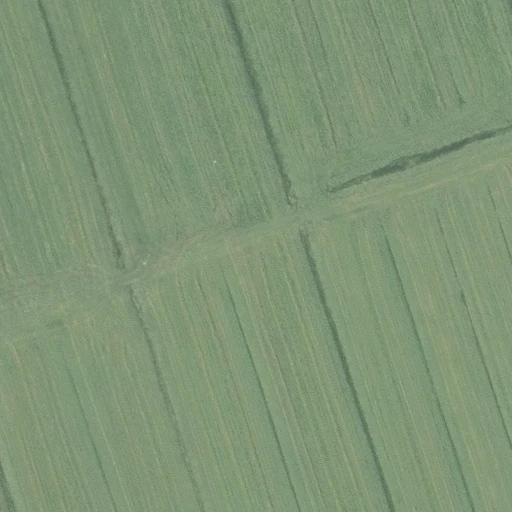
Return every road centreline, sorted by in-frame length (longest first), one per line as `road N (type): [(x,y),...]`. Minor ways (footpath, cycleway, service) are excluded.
road 1 (track): [(0,328),(294,219)]
road 2 (track): [(113,289),(20,0)]
